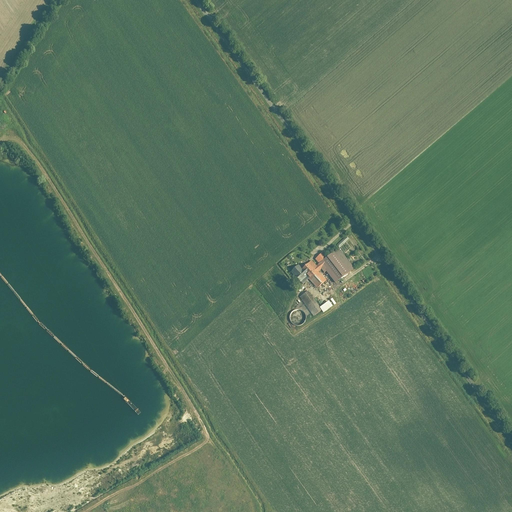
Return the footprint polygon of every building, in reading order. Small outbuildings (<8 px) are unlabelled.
[(347,237),(337,246),(340,249),(349,241),(347,237)] [(321,264),(336,284),(355,271),(340,250),(328,259),(321,264)] [(324,254),(315,260),(319,266),(321,264),(328,259),(324,254)] [(302,285),(309,279),(318,290),(328,282),(320,272),(322,270),(319,265),(316,267),(312,262),(304,270),(300,265),(291,273),(302,285)] [(333,299),(321,308),(310,292),(301,299),(314,317),(322,311),(324,314),(337,305),(333,299)] [(290,318),(290,322),(292,325),(295,327),(297,327),(302,327),(305,325),(306,321),(307,318),(305,315),(303,312),(301,311),(297,311),(294,312),(291,314),(290,318)]
